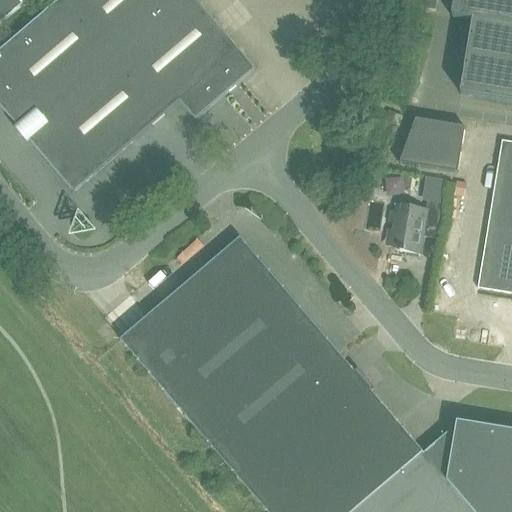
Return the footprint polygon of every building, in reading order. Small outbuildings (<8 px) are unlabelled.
[(196,120),(255,69),(196,0),(59,0),(0,51),(0,105),(74,192),(180,102),(196,120)] [(0,0),(0,24),(28,0),(0,0)] [(511,0),(455,0),(453,18),(474,21),(462,93),(511,101),(511,0)] [(403,117),(389,112),(386,121),(399,126),(403,117)] [(399,164),(458,173),(465,127),(416,120),(399,164)] [(511,142),(502,141),(478,289),(511,294),(511,142)] [(418,258),(419,255),(420,255),(424,229),(437,231),(442,203),(445,204),(448,182),(427,179),(424,200),(427,201),(426,209),(408,206),(406,215),(393,213),(389,240),(402,243),(400,251),(406,252),(405,256),(418,258)] [(424,453),(241,238),(121,340),(266,511),(511,511),(511,430),(457,421),(456,425),(424,453)]
